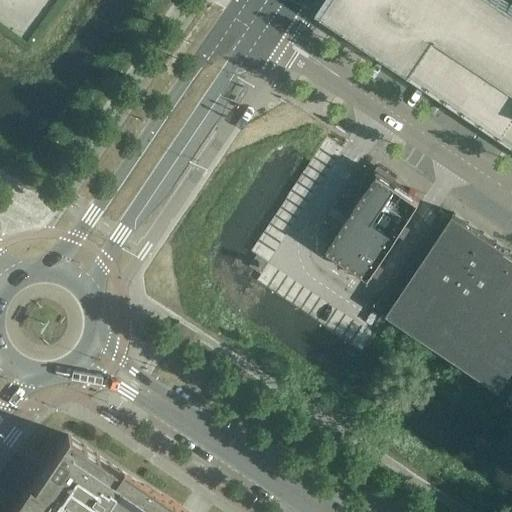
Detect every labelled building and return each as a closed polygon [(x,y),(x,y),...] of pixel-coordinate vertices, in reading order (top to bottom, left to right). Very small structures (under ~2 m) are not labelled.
[(511,2),(509,0),(329,0),(324,8),(338,18),(511,134),(511,2)] [(409,227),(405,225),(415,210),(414,210),(421,199),(379,170),(369,186),(366,185),(361,192),(364,194),(328,248),(371,277),(373,272),(377,275),(383,267),(379,264),(400,233),(404,235),(409,227)] [(511,370),(511,251),(454,213),(452,216),(442,209),(377,305),(388,312),(387,313),(501,388),(511,370)] [(179,321),(171,333),(188,344),(195,332),(179,321)] [(192,511),(122,464),(119,469),(68,435),(15,511),(192,511)]
